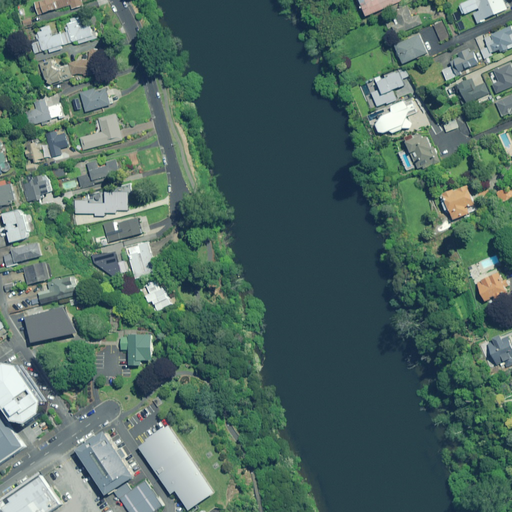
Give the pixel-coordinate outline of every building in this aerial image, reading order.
[(43,0),(33,3),(37,15),(71,6),(72,10),(84,6),(82,0),(43,0)] [(374,0),(372,1),(372,0),(359,0),(366,17),(405,0),(374,0)] [(471,0),(461,5),(462,6),(459,6),(463,15),(465,14),(466,15),(479,9),(480,11),(473,14),(478,24),(483,22),(483,21),(508,10),(504,0),(471,0)] [(408,8),(394,14),(396,18),(394,19),(397,26),(393,27),(397,35),(422,25),(418,16),(412,18),(408,8)] [(40,41),(31,44),(34,54),(48,50),(49,53),(62,50),(61,46),(79,41),(80,44),(100,38),(98,34),(94,36),(89,19),(81,22),(80,17),(71,20),(72,23),(67,24),(68,27),(65,27),(67,33),(53,37),(49,26),(41,28),(42,32),(38,33),(40,41)] [(32,24),(29,18),(20,21),(22,27),(32,24)] [(492,54),(500,50),(501,53),(511,48),(511,28),(511,26),(484,39),(483,35),(475,39),(485,60),(493,56),(492,54)] [(36,35),(34,29),(26,32),(29,42),(36,41),(34,36),(36,35)] [(395,46),(404,65),(429,54),(421,34),(395,46)] [(88,75),(106,76),(106,50),(95,48),(94,48),(93,48),(92,49),(91,49),(90,50),(89,51),(89,52),(88,53),(88,54),(88,55),(88,56),(88,61),(74,61),(70,63),(70,68),(72,75),(83,75),(83,76),(87,77),(88,75)] [(479,65),(476,59),(473,52),(471,53),(470,49),(458,54),(459,58),(450,62),(456,75),(479,65)] [(69,68),(60,72),(59,72),(52,68),(50,61),(38,64),(41,76),(47,82),(46,84),(51,86),(53,83),(56,84),(61,81),(62,81),(65,82),(72,79),(69,68)] [(511,68),(510,64),(499,69),(498,68),(494,70),(499,82),(493,85),(497,94),(511,87),(511,68)] [(455,78),(450,67),(442,71),(447,82),(455,78)] [(371,94),(377,107),(387,103),(387,105),(397,100),(393,91),(405,85),(399,72),(381,80),(380,77),(375,79),(380,90),(371,94)] [(472,79),(460,84),(462,88),(461,89),(467,104),(489,95),(485,84),(475,88),(472,79)] [(79,93),(85,113),(111,106),(111,104),(114,104),(110,90),(107,91),(106,88),(96,91),(96,89),(79,93)] [(511,114),(511,95),(496,103),(502,117),(510,114),(510,115),(511,114)] [(23,107),(29,127),(51,120),(51,119),(58,117),(59,119),(65,118),(60,103),(48,107),(45,99),(23,107)] [(386,133),(392,130),(393,134),(403,129),(411,129),(412,124),(407,119),(416,113),(411,102),(406,104),(404,100),(391,106),(394,112),(383,117),(377,126),(379,132),(386,133)] [(79,138),(83,151),(110,144),(115,142),(123,141),(116,115),(99,119),(102,133),(79,138)] [(45,145),(48,158),(61,155),(60,149),(68,147),(65,134),(57,136),(56,132),(47,134),(48,138),(46,139),(47,145),(45,145)] [(411,151),(406,153),(412,167),(416,165),(418,168),(427,165),(428,168),(441,162),(429,136),(423,138),(423,136),(407,143),(411,151)] [(0,139),(0,176),(12,173),(5,151),(2,151),(1,146),(3,146),(1,139),(0,139)] [(48,158),(45,145),(40,147),(38,139),(32,140),(32,143),(25,145),(26,150),(24,151),(26,158),(27,157),(28,160),(33,160),(34,164),(39,163),(38,161),(48,158)] [(138,164),(135,154),(128,156),(131,167),(138,164)] [(88,164),(90,174),(91,177),(87,178),(87,175),(77,178),(80,188),(96,184),(95,180),(120,174),(116,161),(104,164),(105,167),(98,169),(96,161),(88,164)] [(49,175),(30,179),(31,183),(24,185),(27,202),(41,199),(41,195),(52,193),(49,175)] [(16,201),(11,180),(0,182),(0,207),(13,204),(13,202),(16,201)] [(444,195),(444,196),(442,197),(448,213),(450,213),(453,221),(470,214),(468,208),(476,205),(469,186),(444,195)] [(506,189),(495,191),(498,205),(509,203),(506,189)] [(128,193),(105,192),(105,204),(87,204),(87,201),(74,201),(74,214),(94,214),(94,216),(104,216),(104,213),(116,213),(116,210),(128,211),(128,193)] [(9,230),(10,230),(11,233),(9,234),(11,243),(27,239),(28,239),(28,238),(29,238),(29,237),(30,236),(30,235),(30,234),(29,234),(29,233),(29,232),(31,232),(28,215),(25,216),(25,215),(24,214),(24,213),(23,212),(22,212),(21,212),(21,211),(20,211),(19,211),(18,212),(17,212),(4,215),(6,224),(9,223),(9,225),(8,225),(7,225),(7,226),(6,227),(6,228),(7,229),(8,230),(9,230)] [(103,224),(108,242),(142,234),(138,218),(129,220),(129,219),(113,223),(113,221),(103,224)] [(156,273),(148,242),(138,245),(138,246),(128,249),(129,254),(127,255),(134,279),(156,273)] [(12,250),(13,252),(11,255),(4,257),(7,268),(15,266),(14,264),(43,257),(40,243),(12,250)] [(118,265),(115,253),(92,256),(93,263),(112,276),(119,274),(119,275),(126,273),(123,263),(118,265)] [(50,279),(43,262),(29,268),(31,274),(29,275),(32,283),(40,280),(41,282),(50,279)] [(508,292),(500,274),(478,283),(487,302),(508,292)] [(79,287),(77,275),(54,281),(56,292),(40,296),(42,305),(69,298),(69,297),(78,295),(76,288),(79,287)] [(171,305),(162,280),(146,286),(149,295),(145,296),(148,303),(152,302),(156,311),(163,309),(163,308),(171,305)] [(17,294),(14,283),(4,286),(8,297),(17,294)] [(81,335),(65,309),(26,317),(35,344),(81,335)] [(504,342),(501,336),(493,339),(493,341),(482,346),(491,368),(511,359),(511,343),(510,340),(504,342)] [(128,354),(127,370),(138,370),(140,366),(149,366),(150,338),(128,337),(128,343),(120,343),(119,354),(128,354)] [(46,403),(22,369),(11,367),(0,372),(0,396),(18,423),(30,426),(45,415),(46,403)] [(115,370),(115,382),(125,382),(125,371),(115,370)] [(160,397),(155,400),(159,407),(164,404),(160,397)] [(1,419),(0,419),(0,465),(22,451),(1,419)] [(188,511),(215,494),(167,423),(135,445),(168,495),(173,492),(186,511),(188,511)] [(109,430),(80,449),(111,494),(115,491),(128,482),(139,475),(109,430)] [(47,484),(39,472),(0,499),(0,511),(51,511),(61,505),(47,484)] [(128,482),(115,491),(120,499),(122,498),(131,511),(154,511),(164,506),(147,480),(132,489),(128,482)]
